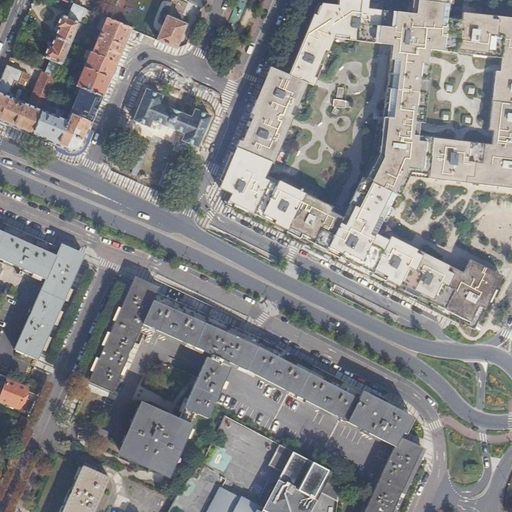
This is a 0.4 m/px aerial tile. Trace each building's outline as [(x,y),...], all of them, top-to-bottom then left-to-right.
[(172,0),(156,39),(175,47),(195,0),(172,0)] [(392,27),(394,11),(381,10),(381,1),(369,0),(337,0),(336,4),(317,3),(288,75),(269,68),(218,190),(229,195),(225,206),(472,329),(501,277),(468,260),(462,271),(460,274),(377,233),(396,194),(367,179),(366,181),(360,178),(341,215),(314,201),(264,177),(288,120),(304,83),(311,85),(332,38),(377,44),(378,26),(392,27)] [(396,194),(406,175),(511,188),(511,18),(450,9),(451,4),(410,0),(408,13),(394,11),(392,27),(378,26),(377,44),(391,46),(382,119),(385,119),(380,153),(367,179),(396,194)] [(85,9),(73,4),(67,17),(61,15),(56,27),(58,28),(54,37),(70,44),(82,15),(85,9)] [(92,20),(95,13),(85,9),(82,15),(92,20)] [(116,64),(131,29),(131,28),(110,19),(106,18),(91,53),(116,64)] [(70,44),(54,37),(51,45),(49,45),(43,57),(61,64),(64,58),(70,44)] [(110,78),(116,64),(91,53),(86,50),(83,57),(87,58),(83,66),(110,78)] [(28,75),(7,66),(0,81),(0,122),(31,136),(41,111),(18,101),(28,75)] [(103,97),(110,78),(83,66),(75,86),(80,88),(103,97)] [(56,77),(42,72),(29,102),(43,108),(45,104),(48,97),(56,77)] [(100,104),(103,97),(80,88),(69,114),(91,123),(100,104)] [(162,96),(146,90),(133,120),(149,127),(152,120),(185,134),(182,141),(198,147),(211,117),(195,110),(191,119),(159,104),(162,96)] [(48,97),(45,104),(54,108),(57,109),(59,102),(48,97)] [(43,108),(41,111),(53,116),(55,111),(53,110),(54,108),(45,104),(43,108)] [(55,111),(53,116),(60,119),(63,112),(57,109),(54,108),(53,110),(55,111)] [(41,111),(31,136),(57,146),(67,122),(66,121),(60,119),(53,116),(41,111)] [(83,143),(91,123),(69,114),(68,117),(66,121),(67,122),(57,146),(62,148),(69,151),(73,151),(77,150),(80,148),(81,147),(83,143)] [(95,125),(91,123),(83,143),(81,147),(80,148),(77,150),(73,151),(69,151),(62,148),(57,146),(56,149),(59,150),(59,152),(67,155),(70,156),(73,156),(76,156),(78,155),(80,154),(83,151),(85,148),(88,142),(95,125)] [(0,224),(0,233),(24,243),(27,236),(0,224)] [(0,233),(0,262),(44,282),(14,351),(38,362),(80,265),(64,258),(55,255),(54,257),(24,243),(0,233)] [(27,236),(24,243),(54,257),(55,255),(64,258),(67,251),(59,247),(58,249),(27,236)] [(64,258),(80,265),(83,257),(67,251),(64,258)] [(372,398),(354,388),(340,380),(313,367),(286,353),(282,351),(278,350),(261,341),(219,321),(157,291),(158,289),(133,278),(129,289),(143,295),(226,331),(262,347),(283,357),(295,364),(394,417),(382,441),(394,447),(399,438),(410,416),(406,414),(397,410),(372,398)] [(129,289),(87,384),(111,395),(140,328),(204,356),(229,367),(236,370),(254,379),(278,391),(342,425),(380,445),(382,441),(394,417),(295,364),(283,357),(262,347),(226,331),(143,295),(129,289)] [(229,367),(204,356),(194,377),(219,388),(229,367)] [(219,388),(194,377),(175,422),(140,407),(119,456),(166,476),(193,415),(205,419),(219,388)] [(28,389),(7,380),(0,397),(0,400),(19,409),(28,389)] [(223,417),(217,430),(258,448),(264,436),(223,417)] [(421,449),(399,438),(394,447),(392,451),(415,463),(421,449)] [(278,445),(267,466),(281,474),(318,494),(336,503),(339,478),(278,445)] [(413,468),(415,463),(392,451),(390,456),(413,468)] [(392,511),(413,468),(390,456),(364,511),(392,511)] [(94,511),(109,482),(82,469),(62,511),(94,511)] [(307,511),(318,494),(281,474),(262,510),(221,488),(207,511),(307,511)]
